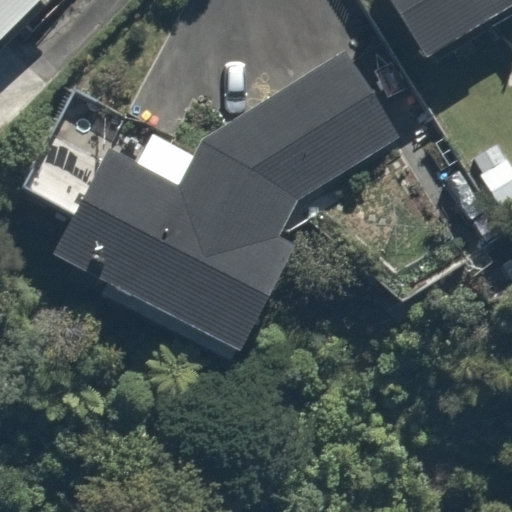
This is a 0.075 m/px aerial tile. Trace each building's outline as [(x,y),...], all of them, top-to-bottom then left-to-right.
[(0,0),(0,36),(16,51),(62,0),(0,0)] [(511,15),(511,0),(388,0),(435,68),(511,15)] [(0,136),(46,82),(0,43),(0,136)] [(310,203),(395,297),(479,237),(345,50),(210,147),(191,188),(166,177),(171,165),(149,155),(159,132),(71,92),(23,197),(79,222),(59,264),(263,357),(310,254),(291,245),(310,203)] [(511,150),(508,146),(489,160),(501,177),(493,183),(511,209),(511,150)]
